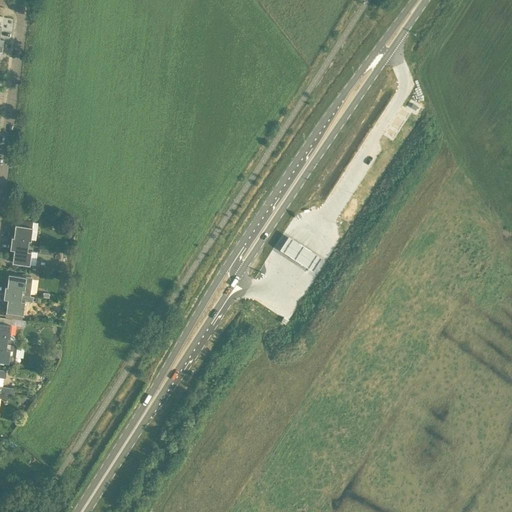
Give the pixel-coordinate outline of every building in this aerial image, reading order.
[(409,109),(394,131),(406,139),(421,117),(409,109)] [(11,237),(10,243),(28,246),(28,240),(30,240),(33,222),(20,220),(19,225),(15,225),(13,237),(11,237)] [(280,251),(313,272),(321,259),(289,238),(280,251)] [(31,251),(27,251),(28,246),(10,243),(9,249),(13,250),(12,262),(29,265),(31,251)] [(7,287),(5,286),(4,293),(30,296),(32,277),(8,274),(7,287)] [(33,296),(30,296),(4,293),(3,299),(7,299),(5,312),(23,314),(25,301),(32,303),(33,296)] [(12,336),(11,335),(9,335),(11,325),(0,323),(0,343),(16,345),(16,343),(16,342),(16,340),(15,339),(15,338),(13,337),(12,336)] [(14,364),(16,345),(0,343),(0,361),(8,363),(14,364)] [(0,393),(8,394),(11,394),(12,390),(8,389),(7,388),(0,386),(0,377),(3,378),(5,376),(6,370),(0,369),(0,393)]
